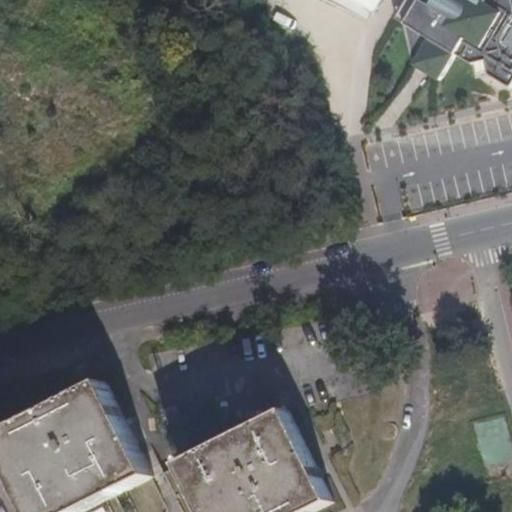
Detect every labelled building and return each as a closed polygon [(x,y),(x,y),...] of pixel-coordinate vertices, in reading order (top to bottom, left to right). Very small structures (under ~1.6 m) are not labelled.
[(395,0),(387,14),(396,19),(407,0),(395,0)] [(414,67),(441,83),(457,56),(473,65),(486,62),(489,75),(511,89),(511,0),(407,0),(396,19),(414,67)] [(86,511),(157,476),(108,382),(0,435),(0,445),(33,511),(86,511)] [(316,511),(337,502),(290,410),(180,465),(204,511),(316,511)] [(511,450),(506,428),(477,436),(485,467),(511,459),(511,450)]
